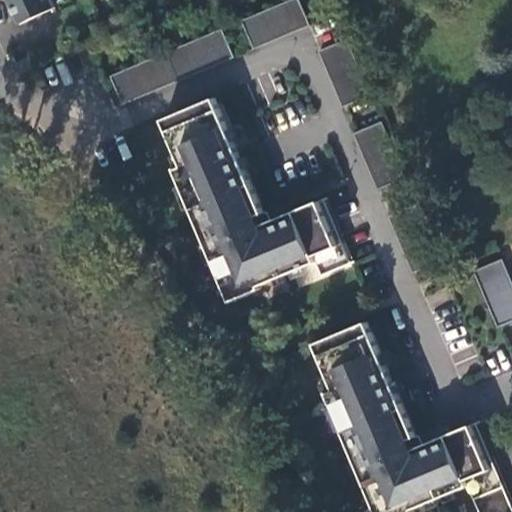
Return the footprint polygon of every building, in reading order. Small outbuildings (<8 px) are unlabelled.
[(12,0),(24,24),(59,6),(55,0),(12,0)] [(302,0),(291,0),(244,20),(256,48),(313,25),(302,0)] [(225,28),(113,75),(125,104),(237,57),(225,28)] [(350,38),(321,50),(345,107),(374,95),(350,38)] [(34,57),(17,66),(22,75),(38,67),(34,57)] [(218,97),(166,119),(185,164),(178,167),(234,300),(264,287),(263,285),(318,262),(325,275),(358,261),(330,196),(270,222),(218,97)] [(385,120),(356,133),(380,189),(408,177),(385,120)] [(420,204),(391,216),(415,273),(444,260),(420,204)] [(511,274),(505,258),(476,270),(500,327),(511,321),(511,274)] [(330,391),(381,511),(414,511),(416,511),(414,509),(470,486),(481,511),(511,511),(511,490),(510,485),(482,420),(422,446),(370,321),(318,343),(337,388),(330,391)]
